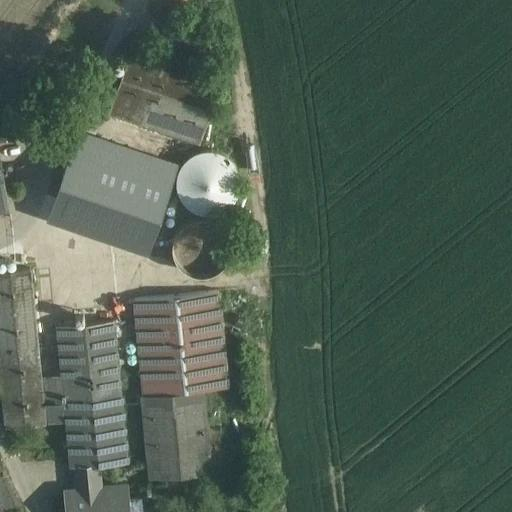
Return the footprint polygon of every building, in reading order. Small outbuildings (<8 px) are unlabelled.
[(134,42),(110,110),(199,140),(222,72),(134,42)] [(64,203),(106,217),(110,204),(158,220),(175,170),(76,137),(55,200),(64,203)] [(177,184),(178,190),(181,196),(184,201),(189,205),(194,209),(199,211),(205,212),(212,212),(218,211),(223,208),(228,205),(233,200),(236,195),(238,190),(240,183),(239,177),(238,171),(236,166),(232,161),(228,156),(223,153),(217,151),(211,149),(205,149),(199,151),(193,153),(188,157),(184,161),(180,166),(178,172),(177,178),(177,184)] [(0,158),(0,207),(9,206),(0,158)] [(51,210),(55,211),(57,209),(60,207),(63,206),(64,203),(55,200),(51,210)] [(57,209),(55,211),(54,214),(53,217),(53,221),(54,224),(56,226),(58,228),(61,230),(64,230),(68,230),(71,229),(73,227),(75,225),(77,222),(77,219),(77,216),(76,213),(74,210),(72,208),(69,207),(66,206),(63,206),(60,207),(57,209)] [(191,218),(184,222),(179,227),(175,232),(173,239),(172,246),(173,253),(176,260),(180,265),(185,270),(192,273),(198,275),(205,274),(212,273),(218,269),(224,265),(227,259),(230,252),(231,245),(230,238),(227,232),(223,226),(218,221),(211,218),(204,217),(197,217),(191,218)] [(29,268),(0,271),(0,372),(1,372),(6,426),(45,422),(41,377),(29,268)] [(219,290),(134,299),(143,395),(203,389),(229,386),(219,290)] [(113,320),(58,326),(63,375),(67,420),(71,466),(77,465),(98,463),(126,461),(113,320)] [(63,375),(41,377),(45,422),(67,420),(63,375)] [(203,389),(143,395),(151,477),(210,471),(203,389)] [(79,489),(66,490),(67,511),(127,511),(125,484),(100,487),(98,463),(77,465),(79,489)] [(3,474),(0,474),(0,511),(6,511),(18,507),(3,474)]
